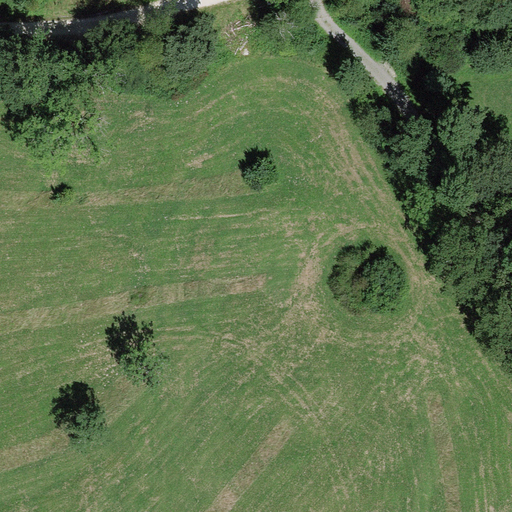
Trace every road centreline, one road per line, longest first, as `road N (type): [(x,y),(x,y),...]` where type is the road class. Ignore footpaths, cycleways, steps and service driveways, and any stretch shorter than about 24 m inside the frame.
road 1 (track): [(312,0),(330,29),(410,103),(511,258)]
road 2 (track): [(198,0),(85,27),(0,28)]
